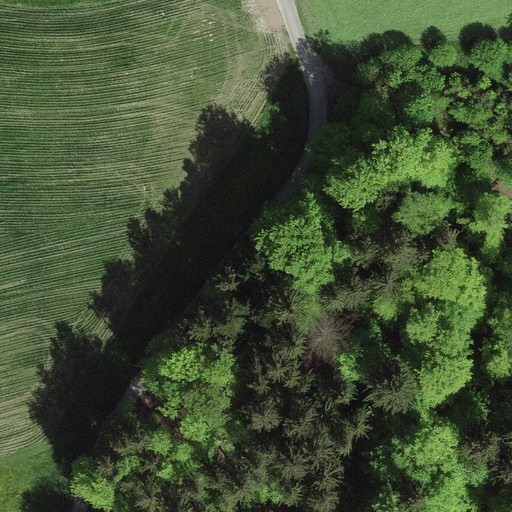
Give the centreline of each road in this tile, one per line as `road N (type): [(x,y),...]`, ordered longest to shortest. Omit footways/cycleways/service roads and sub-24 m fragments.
road 1 (residential): [(79,511),(127,387),(261,231),(309,146),(310,73),(285,0)]
road 2 (track): [(310,73),(376,97),(511,202)]
